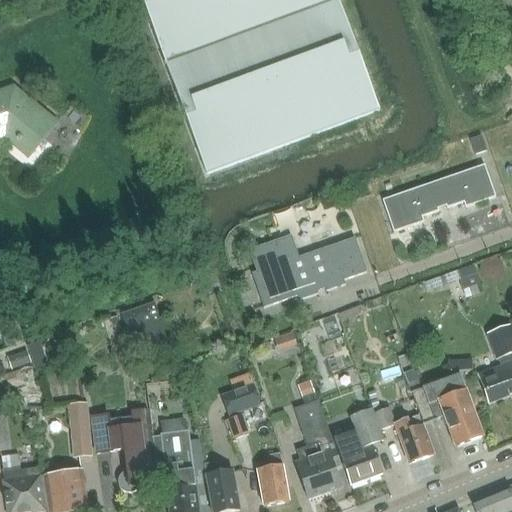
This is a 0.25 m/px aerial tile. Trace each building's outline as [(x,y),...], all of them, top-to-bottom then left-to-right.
[(338,0),(140,0),(207,179),(381,114),(338,0)] [(31,155),(57,123),(25,97),(22,100),(12,92),(0,96),(0,135),(0,136),(9,137),(31,155)] [(481,137),(469,141),(475,156),(486,152),(481,137)] [(382,201),(393,234),(423,223),(422,218),(438,212),(437,210),(446,207),(446,210),(463,204),(465,209),(495,198),(484,166),(382,201)] [(256,274),(252,275),(264,309),(297,298),(299,302),(318,296),(317,293),(325,290),(326,293),(345,286),(344,282),(366,274),(355,240),(299,259),(291,237),(249,252),(256,274)] [(457,271),(463,287),(479,283),(472,265),(457,271)] [(131,341),(146,338),(149,344),(165,338),(150,299),(119,311),(131,341)] [(511,364),(511,358),(511,356),(511,355),(511,328),(487,336),(496,361),(498,360),(501,367),(478,376),(488,405),(511,396),(511,364)] [(51,340),(27,346),(35,368),(58,361),(51,340)] [(7,358),(12,371),(31,364),(26,351),(7,358)] [(460,377),(422,390),(411,394),(422,425),(443,417),(455,449),(483,439),(460,377)] [(253,388),(223,398),(229,416),(259,405),(253,388)] [(308,500),(341,489),(334,468),(340,466),(318,402),(294,411),(307,449),(297,452),(300,463),(295,465),(308,500)] [(68,407),(71,439),(73,459),(91,457),(86,405),(68,407)] [(264,405),(251,409),(258,429),(260,428),(264,440),(275,436),(264,405)] [(408,466),(433,457),(422,427),(420,427),(416,418),(406,422),(406,421),(394,426),(388,409),(374,415),(380,431),(394,426),(408,466)] [(350,487),(383,475),(372,446),(382,442),(371,410),(349,418),(355,433),(333,441),(350,487)] [(108,417),(92,419),(97,454),(124,451),(126,472),(123,473),(121,475),(119,477),(118,479),(118,481),(118,484),(118,487),(120,491),(121,492),(125,494),(128,494),(130,494),(132,494),(134,493),(136,492),(137,490),(139,487),(152,485),(152,482),(155,481),(155,483),(157,482),(148,412),(132,414),(132,419),(109,422),(108,417)] [(0,451),(10,450),(5,418),(0,418),(0,451)] [(193,472),(204,471),(201,452),(190,454),(188,432),(160,436),(167,490),(166,491),(168,511),(198,511),(195,487),(193,472)] [(212,511),(237,511),(239,511),(232,472),(219,475),(217,464),(204,467),(212,511)] [(263,508),(288,504),(281,467),(256,472),(263,508)] [(6,511),(45,511),(38,469),(20,472),(20,469),(2,472),(4,482),(2,483),(6,511)] [(48,511),(87,511),(81,472),(43,478),(48,511)] [(511,498),(508,490),(472,505),(475,511),(509,511),(511,511),(511,498)]
